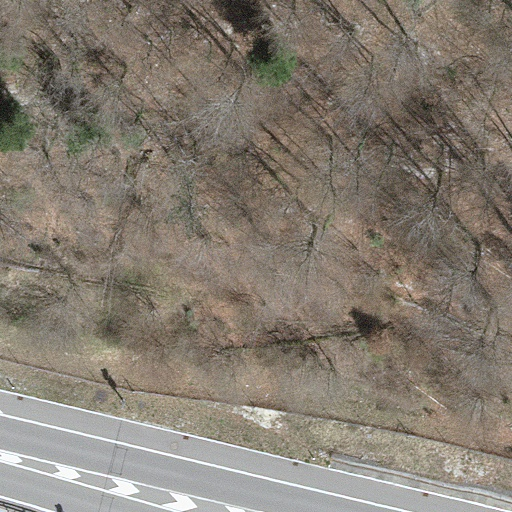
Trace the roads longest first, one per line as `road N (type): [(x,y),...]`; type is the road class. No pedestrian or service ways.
road 1 (trunk): [(363,511),(0,426)]
road 2 (trunk): [(135,511),(0,471)]
